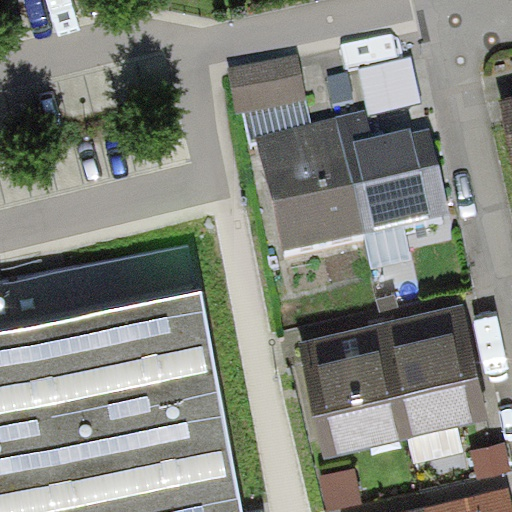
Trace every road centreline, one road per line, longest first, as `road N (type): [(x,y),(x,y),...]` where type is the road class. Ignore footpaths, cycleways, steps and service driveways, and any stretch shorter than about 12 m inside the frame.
road 1 (residential): [(511,348),(431,1)]
road 2 (residential): [(221,181),(295,511)]
